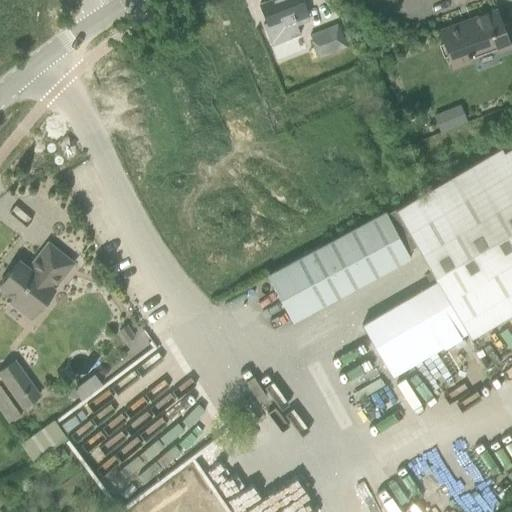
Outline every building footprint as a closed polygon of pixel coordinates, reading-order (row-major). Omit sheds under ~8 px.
[(283,25),(306,16),(300,0),(269,0),(259,4),(267,25),(280,19),(283,25)] [(509,48),(502,29),(495,10),(438,31),(443,44),(439,46),(443,57),(447,55),(452,69),(471,62),(469,56),(493,47),(496,53),(509,48)] [(318,58),(346,47),(337,25),(309,36),(318,58)] [(431,114),(438,133),(466,123),(459,104),(431,114)] [(511,145),(502,151),(499,147),(385,214),(384,211),(267,275),(292,321),(409,258),(406,251),(416,245),(431,272),(424,276),(430,285),(361,325),(391,377),(466,333),(468,336),(511,310),(511,145)] [(53,289),(73,264),(47,243),(27,268),(18,261),(0,283),(0,288),(12,298),(9,303),(29,320),(54,289),(53,289)] [(0,378),(22,409),(40,396),(14,359),(0,369),(0,378)] [(0,389),(0,410),(1,412),(11,405),(0,389)] [(30,462),(64,439),(50,419),(17,442),(30,462)]
